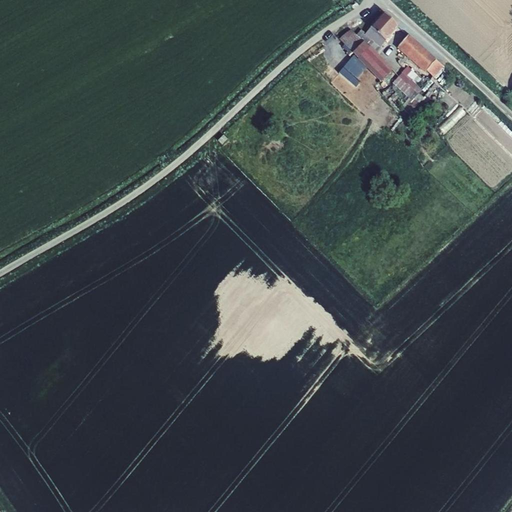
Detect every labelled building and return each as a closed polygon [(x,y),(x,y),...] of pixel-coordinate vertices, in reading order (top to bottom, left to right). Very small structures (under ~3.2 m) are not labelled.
[(384,15),(370,31),(384,44),(399,29),(384,15)] [(370,48),(377,56),(382,50),(381,48),(384,44),(370,31),(365,36),(363,34),(361,35),(359,33),(356,36),(351,31),(339,40),(353,54),(364,43),(369,49),(370,48)] [(434,78),(444,68),(436,61),(436,60),(409,36),(397,50),(424,74),(426,72),(434,78)] [(353,54),(352,55),(353,56),(358,60),(357,61),(365,69),(380,84),(393,71),(377,56),(370,48),(369,49),(364,43),(353,54)] [(358,60),(353,56),(339,73),(355,88),(359,82),(357,80),(365,69),(357,61),(358,60)] [(401,74),(392,84),(408,99),(401,108),(408,115),(424,99),(418,94),(421,90),(418,87),(423,82),(407,68),(401,74)] [(460,106),(437,127),(444,134),(466,113),(460,106)] [(223,136),(218,141),(221,145),(227,140),(223,136)]
